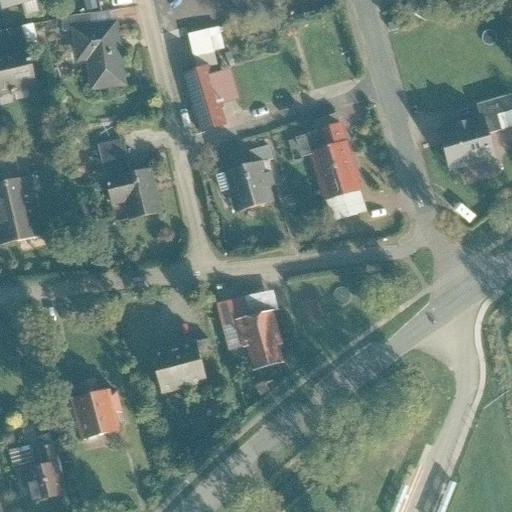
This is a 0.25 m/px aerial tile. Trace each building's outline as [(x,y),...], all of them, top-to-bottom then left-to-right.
[(0,0),(0,10),(36,0),(0,0)] [(199,73),(179,79),(197,137),(228,128),(211,68),(221,65),(217,53),(228,50),(219,21),(186,31),(199,73)] [(119,22),(72,28),(77,65),(87,64),(90,93),(128,89),(119,22)] [(0,35),(5,59),(0,60),(0,96),(37,89),(30,56),(40,54),(35,28),(0,34),(0,35)] [(481,120),(440,128),(450,176),(498,166),(492,138),(505,135),(501,116),(511,113),(511,97),(477,104),(481,120)] [(334,147),(309,155),(330,225),(369,214),(343,124),(328,129),(334,147)] [(269,161),(226,171),(235,212),(279,202),(269,161)] [(156,169),(104,182),(112,212),(127,208),(131,222),(167,213),(156,169)] [(32,179),(0,185),(0,244),(45,235),(32,179)] [(238,289),(216,295),(231,352),(243,349),(250,373),(291,362),(272,290),(240,298),(238,289)] [(198,347),(155,359),(164,395),(208,383),(198,347)] [(116,390),(71,400),(80,443),(125,433),(116,390)] [(36,444),(15,449),(19,466),(41,461),(36,444)] [(62,463),(22,467),(24,484),(32,483),(34,500),(66,497),(62,463)]
